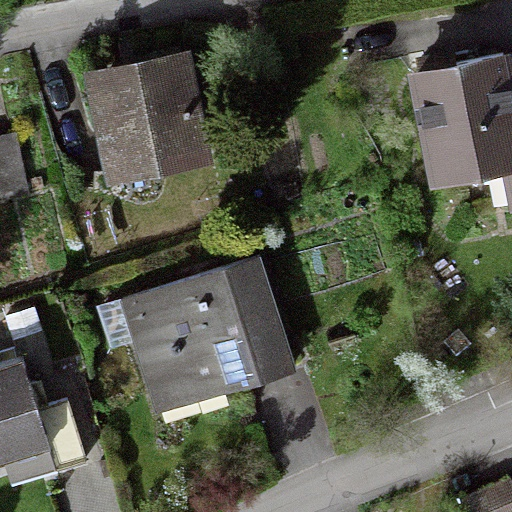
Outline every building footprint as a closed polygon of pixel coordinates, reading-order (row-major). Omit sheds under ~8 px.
[(211,168),(196,50),(76,64),(90,183),(211,168)] [(511,60),(406,77),(423,188),(511,173),(511,60)] [(15,131),(0,134),(0,197),(29,190),(15,131)] [(301,365),(262,256),(118,307),(157,416),(301,365)] [(0,465),(50,450),(21,359),(0,365),(0,465)] [(511,511),(511,488),(507,478),(453,501),(457,511),(511,511)]
